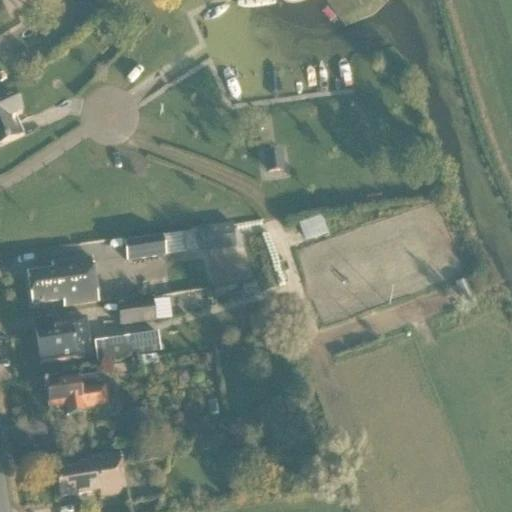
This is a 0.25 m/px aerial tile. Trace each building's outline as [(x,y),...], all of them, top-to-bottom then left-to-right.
[(0,100),(0,148),(24,138),(15,118),(22,115),(12,95),(0,100)] [(266,156),(268,174),(281,172),(279,154),(266,156)] [(300,224),(305,243),(329,238),(325,218),(300,224)] [(232,226),(194,231),(195,232),(197,247),(234,241),(232,226)] [(162,239),(124,244),(127,265),(165,259),(162,239)] [(98,304),(91,260),(51,266),(52,272),(26,276),(31,308),(63,303),(63,309),(98,304)] [(154,318),(152,303),(117,308),(120,329),(144,326),(143,320),(154,318)] [(91,359),(85,320),(70,323),(70,326),(50,328),(50,325),(34,328),(40,366),(75,361),(75,362),(91,359)] [(133,340),(94,346),(96,363),(135,358),(133,340)] [(80,393),(104,389),(103,377),(79,380),(80,393)] [(79,380),(43,385),(43,390),(45,390),(49,412),(65,410),(67,419),(84,416),(83,411),(107,408),(104,389),(80,393),(79,380)] [(150,436),(146,411),(122,415),(126,440),(150,436)] [(133,466),(156,463),(154,449),(131,453),(133,466)] [(119,458),(90,462),(90,467),(79,468),(79,471),(56,473),(60,500),(101,493),(102,499),(125,496),(121,469),(119,458)]
